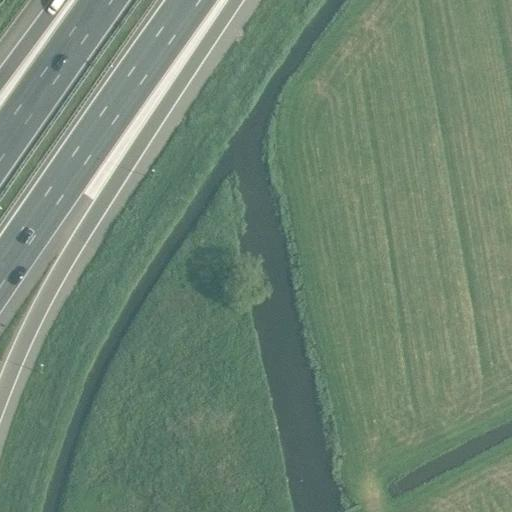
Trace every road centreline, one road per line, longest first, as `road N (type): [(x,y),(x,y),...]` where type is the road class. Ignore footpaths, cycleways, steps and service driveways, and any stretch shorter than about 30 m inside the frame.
road 1 (motorway): [(0,398),(34,316),(238,0)]
road 2 (motorway): [(0,271),(192,0)]
road 3 (motorway): [(104,0),(0,147)]
